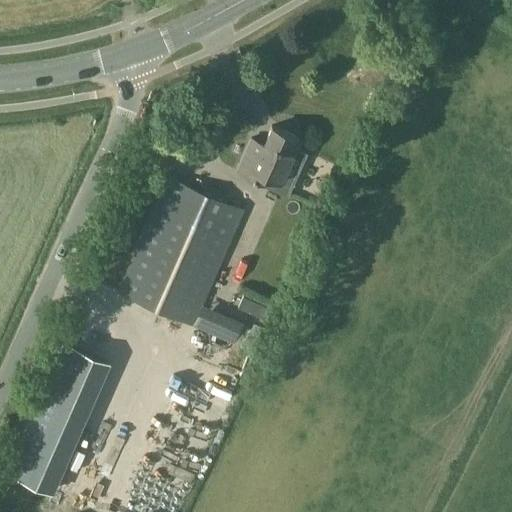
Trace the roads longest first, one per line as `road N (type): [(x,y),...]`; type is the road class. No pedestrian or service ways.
road 1 (unclassified): [(133,56),(135,84),(0,385)]
road 2 (secondary): [(133,56),(0,81)]
road 3 (secondary): [(248,0),(133,56)]
